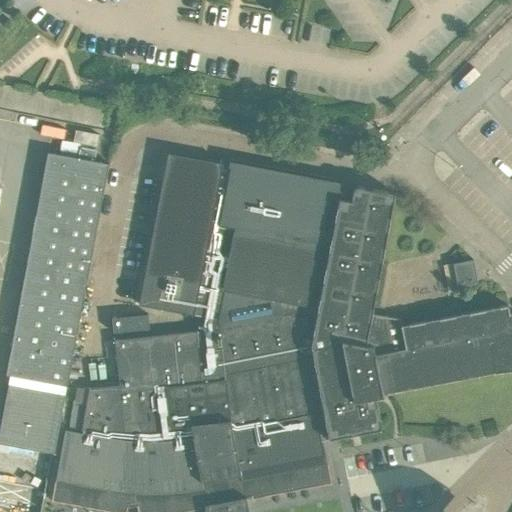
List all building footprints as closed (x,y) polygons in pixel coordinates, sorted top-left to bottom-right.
[(0,106),(103,127),(108,105),(2,84),(0,83),(0,106)] [(47,152),(6,374),(10,375),(0,429),(0,442),(54,453),(79,321),(108,163),(47,152)] [(65,429),(52,501),(55,501),(55,499),(124,511),(126,511),(127,509),(137,506),(138,511),(172,511),(197,507),(197,509),(199,509),(199,507),(204,506),(205,507),(206,511),(248,511),(246,500),(247,499),(247,498),(252,497),(253,498),(255,498),(255,496),(329,482),(329,483),(332,483),(324,444),(323,444),(322,440),(352,434),(352,433),(359,432),(359,433),(377,429),(379,429),(380,428),(381,427),(381,426),(382,424),(376,396),(381,395),(382,396),(384,395),(382,387),(491,366),(493,373),(511,369),(511,311),(509,312),(508,305),(402,325),(401,319),(372,313),(395,192),(359,186),(357,186),(355,186),(354,188),(353,189),(351,200),(339,198),(341,187),(324,184),(324,182),(317,180),(316,182),(301,179),(301,177),(293,176),(293,177),(278,175),(278,173),(270,171),(270,173),(254,170),(255,168),(247,167),(247,169),(230,166),(228,174),(222,173),(223,164),(168,153),(139,304),(194,314),(201,277),(208,278),(198,330),(114,339),(119,384),(89,387),(80,432),(65,429)] [(457,287),(478,282),(474,259),(453,263),(457,287)] [(148,313),(112,317),(113,332),(149,328),(148,313)]
